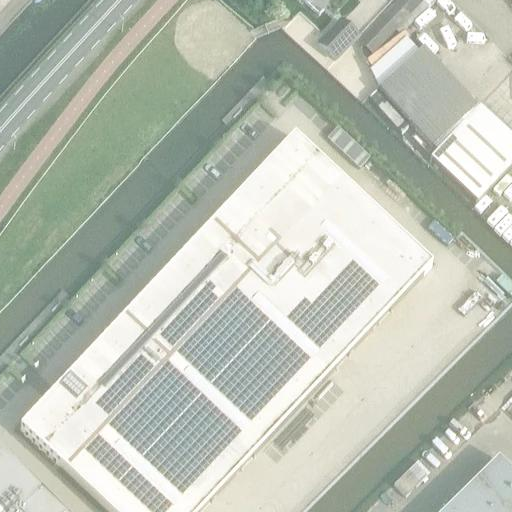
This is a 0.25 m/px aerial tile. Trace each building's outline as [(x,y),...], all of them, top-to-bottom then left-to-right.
[(419,0),(399,0),(357,44),(371,57),(422,2),(419,0)] [(358,39),(340,23),(319,47),(336,63),(358,39)] [(431,150),(476,111),(422,50),(377,90),(431,150)] [(478,206),(511,168),(511,139),(478,108),(429,161),(478,206)] [(337,129),(327,140),(359,171),(369,160),(337,129)] [(294,139),(20,431),(106,511),(202,511),(431,269),(294,139)] [(53,511),(2,460),(0,462),(0,511),(53,511)] [(511,511),(511,475),(497,461),(445,511),(511,511)] [(420,463),(395,485),(404,495),(429,473),(420,463)]
